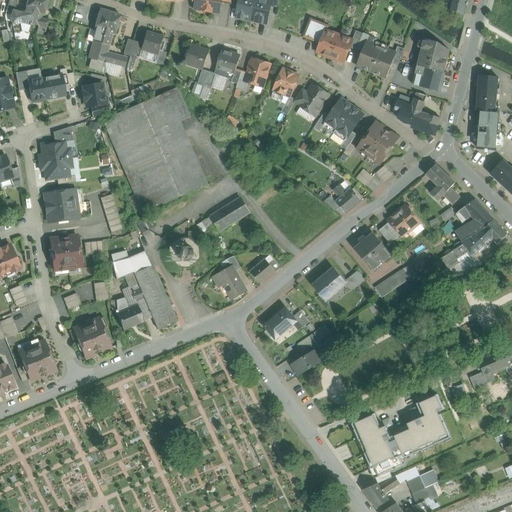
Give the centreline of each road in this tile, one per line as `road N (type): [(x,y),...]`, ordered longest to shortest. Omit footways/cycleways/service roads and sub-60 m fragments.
road 1 (residential): [(95,0),(309,62),(438,151)]
road 2 (residential): [(228,318),(438,151)]
road 3 (residential): [(228,318),(367,511)]
road 4 (residential): [(34,222),(45,301),(78,380)]
road 5 (residential): [(78,380),(228,318)]
road 6 (residential): [(438,151),(482,0)]
